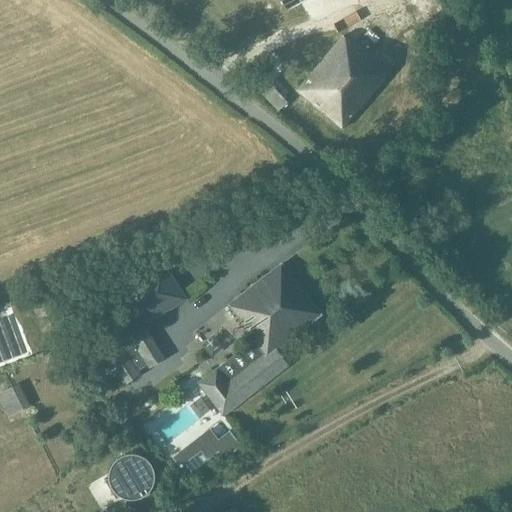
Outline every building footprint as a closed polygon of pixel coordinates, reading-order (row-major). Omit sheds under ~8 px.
[(279,0),(286,11),(305,0),(279,0)] [(297,92),(341,130),(396,65),(378,49),(371,59),(355,45),(354,47),(343,38),(297,92)] [(125,287),(148,322),(186,300),(163,263),(158,267),(128,285),(125,287)] [(288,366),(281,357),(275,350),(319,316),(281,266),(229,306),(241,320),(239,322),(254,341),(198,384),(223,416),(288,366)] [(137,372),(146,365),(148,368),(164,358),(145,330),(130,339),(131,341),(120,348),(119,346),(103,357),(123,384),(139,374),(137,372)] [(0,395),(0,403),(7,417),(25,408),(15,388),(0,395)] [(227,440),(232,448),(238,444),(232,436),(227,440)] [(218,446),(224,454),(229,450),(223,443),(218,446)] [(129,456),(128,456),(127,457),(126,457),(124,457),(123,457),(122,458),(121,459),(120,459),(118,460),(117,461),(116,462),(115,463),(114,464),(113,465),(112,466),(111,467),(111,469),(110,470),(110,472),(109,473),(109,475),(109,476),(109,478),(109,479),(109,481),(109,482),(109,483),(110,485),(110,486),(110,487),(111,488),(112,489),(112,490),(113,491),(114,492),(114,493),(115,494),(116,495),(117,496),(118,497),(120,497),(121,498),(122,498),(123,499),(125,499),(126,500),(128,500),(129,500),(131,500),(132,500),(134,500),(135,500),(137,499),(138,499),(140,498),(141,497),(142,497),(144,496),(145,495),(146,494),(147,493),(148,492),(148,491),(149,490),(150,489),(150,488),(151,487),(151,486),(152,485),(152,483),(152,482),(152,481),(152,480),(152,478),(152,477),(152,475),(152,474),(152,472),(151,471),(151,470),(150,468),(149,467),(149,466),(148,464),(147,463),(146,462),(144,461),(143,460),(142,459),(141,459),(139,458),(138,458),(137,457),(135,457),(134,456),(133,456),(131,456),(130,456),(129,456)]
